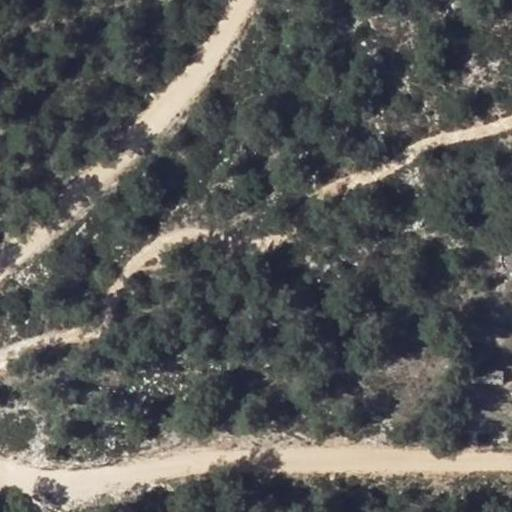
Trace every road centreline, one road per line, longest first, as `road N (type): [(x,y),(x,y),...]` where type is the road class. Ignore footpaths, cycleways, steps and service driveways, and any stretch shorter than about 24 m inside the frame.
road 1 (track): [(511,111),(324,186),(281,234),(182,237),(98,321),(0,361)]
road 2 (track): [(511,457),(166,475),(0,460)]
road 3 (track): [(0,264),(131,146),(237,0)]
